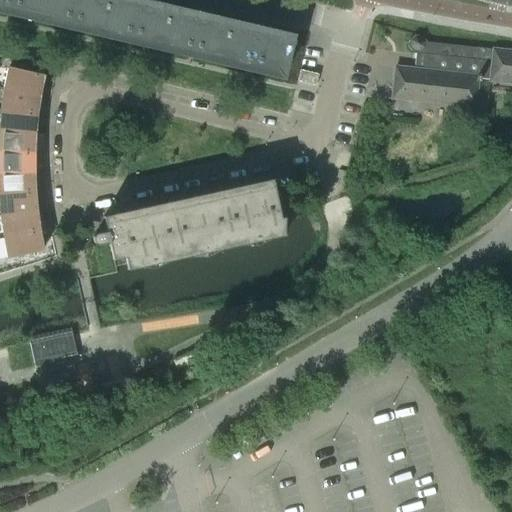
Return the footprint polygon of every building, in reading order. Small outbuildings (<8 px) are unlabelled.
[(0,0),(0,11),(20,17),(24,0),(0,0)] [(58,0),(24,0),(20,17),(53,24),(58,0)] [(58,0),(53,24),(86,32),(93,0),(58,0)] [(127,0),(93,0),(86,32),(119,40),(127,0)] [(161,6),(135,0),(127,0),(119,40),(151,47),(161,6)] [(151,47),(184,55),(194,14),(161,6),(151,47)] [(226,21),(194,14),(184,55),(217,63),(226,21)] [(217,63),(249,71),(259,29),(226,21),(217,63)] [(292,37),(259,29),(249,71),(282,78),(290,45),(291,45),(292,42),(291,40),(292,37)] [(421,36),(414,35),(408,40),(408,47),(412,53),(415,53),(415,55),(414,69),(395,67),(392,98),(474,107),(477,80),(478,81),(478,77),(490,78),(489,81),(511,83),(511,51),(426,42),(421,36)] [(6,75),(4,89),(38,95),(42,76),(8,68),(6,75)] [(318,75),(300,70),(297,82),(315,86),(318,75)] [(36,115),(38,95),(4,89),(2,96),(0,110),(36,115)] [(35,122),(36,115),(0,110),(0,114),(0,131),(34,134),(35,122)] [(34,134),(0,131),(0,152),(33,154),(33,142),(34,134)] [(32,161),(33,154),(0,152),(0,173),(33,173),(32,161)] [(33,173),(0,173),(0,194),(34,193),(33,181),(33,173)] [(108,243),(112,261),(113,260),(113,259),(124,257),(127,271),(284,236),(283,232),(283,213),(279,214),(271,180),(103,217),(106,232),(96,235),(95,235),(93,236),(93,237),(92,238),(92,239),(92,240),(92,241),(93,242),(93,243),(95,244),(96,245),(97,245),(98,245),(108,243)] [(34,200),(34,193),(0,194),(0,215),(0,216),(35,212),(34,200)] [(36,220),(35,212),(0,216),(2,230),(3,237),(38,231),(36,220)] [(6,252),(7,259),(42,251),(39,235),(38,231),(3,237),(6,252)] [(71,332),(28,342),(34,368),(45,366),(44,363),(77,356),(71,332)]
